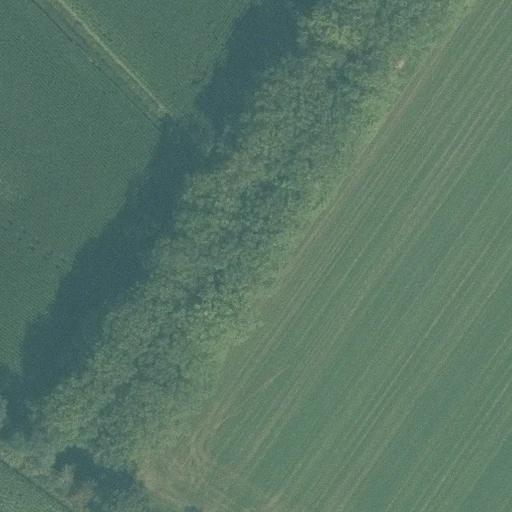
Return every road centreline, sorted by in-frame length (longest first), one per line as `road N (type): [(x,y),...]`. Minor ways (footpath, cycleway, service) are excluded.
road 1 (track): [(396,0),(75,470)]
road 2 (track): [(0,416),(131,511)]
